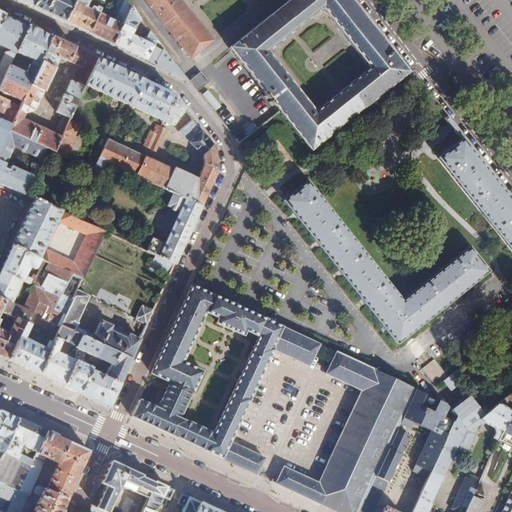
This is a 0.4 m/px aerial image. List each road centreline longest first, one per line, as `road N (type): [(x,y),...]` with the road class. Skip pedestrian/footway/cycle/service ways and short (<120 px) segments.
road 1 (residential): [(0,4),(179,87),(232,158),(108,432)]
road 2 (unclassified): [(366,0),(511,181)]
road 3 (tertiary): [(108,432),(281,511)]
road 4 (unknown): [(312,373),(339,387),(339,398),(310,460),(279,448)]
road 5 (unknown): [(279,448),(253,433),(273,383),(283,365),(312,373)]
